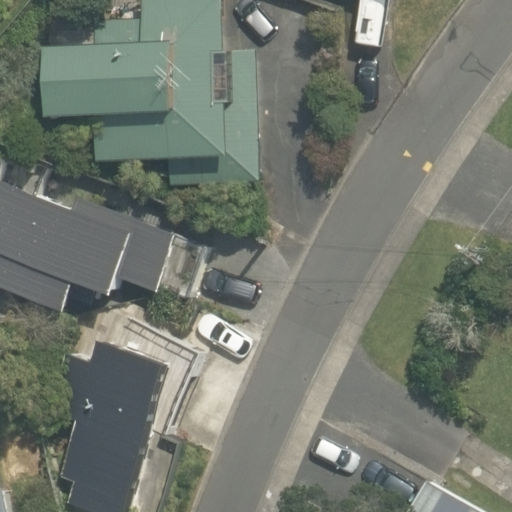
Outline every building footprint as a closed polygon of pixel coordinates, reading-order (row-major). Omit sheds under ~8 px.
[(42,38),(45,117),(80,117),(79,161),(123,162),(123,192),(176,193),(176,160),(228,160),(230,0),(139,0),(139,40),(42,38)] [(68,201),(0,177),(0,284),(68,307),(77,280),(115,293),(120,278),(190,302),(213,232),(74,185),(68,201)] [(112,329),(83,322),(63,403),(85,408),(70,468),(91,473),(81,511),(147,511),(167,434),(187,351),(195,322),(119,304),(112,329)] [(215,358),(194,440),(228,449),(258,325),(198,310),(195,322),(187,351),(215,358)] [(502,511),(427,469),(401,511),(502,511)] [(0,511),(8,511),(0,473),(0,511)]
